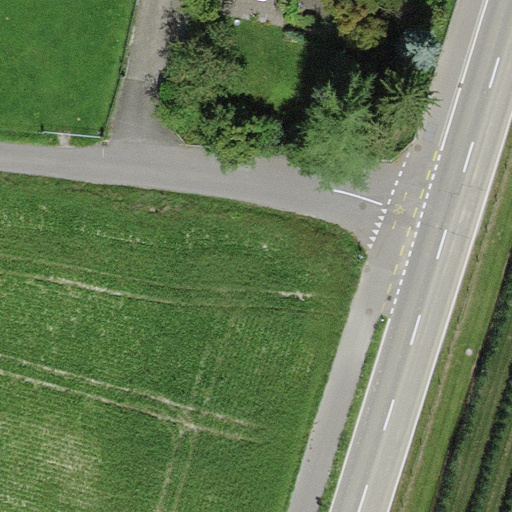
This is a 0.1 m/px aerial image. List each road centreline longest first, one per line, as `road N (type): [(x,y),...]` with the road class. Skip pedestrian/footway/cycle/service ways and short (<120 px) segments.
road 1 (unclassified): [(0,157),(334,191),(448,226)]
road 2 (secondary): [(360,511),(448,226)]
road 3 (secondary): [(448,226),(511,23)]
